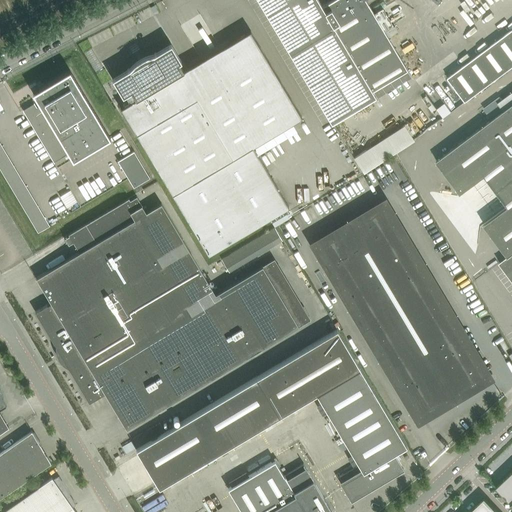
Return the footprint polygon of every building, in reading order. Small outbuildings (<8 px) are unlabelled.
[(319,0),(259,0),(331,120),(375,93),(372,88),(407,68),(366,0),(329,0),(322,4),(319,0)] [(511,66),(511,29),(448,77),(466,101),(511,66)] [(132,65),(130,68),(128,69),(113,78),(123,96),(125,94),(130,102),(121,107),(209,254),(289,206),(253,146),(302,117),(250,30),(184,70),(179,62),(182,61),(171,43),(154,53),(151,54),(147,55),(144,56),(141,58),(138,60),(135,63),(132,65)] [(23,110),(54,162),(66,155),(65,153),(68,151),(73,159),(110,137),(70,69),(33,92),(41,104),(37,106),(35,103),(23,110)] [(440,108),(446,116),(454,110),(448,102),(440,108)] [(511,104),(447,152),(436,161),(460,192),(486,173),(508,204),(483,223),(492,234),(508,256),(499,262),(511,279),(511,104)] [(356,155),(366,171),(419,140),(409,123),(356,155)] [(0,164),(38,233),(50,226),(0,135),(0,164)] [(134,151),(118,160),(134,187),(150,177),(134,151)] [(51,302),(35,311),(56,345),(56,349),(56,353),(58,357),(59,360),(62,363),(65,365),(69,368),(89,401),(105,392),(120,417),(127,428),(135,423),(265,346),(298,326),(263,265),(228,285),(215,293),(162,203),(147,212),(137,196),(131,200),(129,197),(86,223),(69,233),(79,251),(36,277),(51,302)] [(317,248),(349,300),(353,297),(402,379),(421,411),(482,375),(474,362),(477,360),(473,354),(471,356),(457,332),(457,333),(383,210),(384,210),(383,208),(317,248)] [(394,452),(407,445),(337,328),(136,448),(159,487),(317,393),(359,464),(339,475),(351,495),(401,465),(403,469),(404,469),(394,452)] [(0,432),(6,429),(9,427),(0,411),(0,410),(6,407),(7,404),(3,397),(4,394),(0,388),(1,385),(0,384),(0,432)] [(160,422),(153,426),(158,434),(165,431),(160,422)] [(158,434),(153,426),(133,438),(138,447),(158,434)] [(0,452),(0,497),(50,463),(51,462),(32,430),(31,431),(0,452)] [(330,511),(333,511),(331,508),(304,463),(284,475),(279,466),(279,467),(277,468),(272,461),(273,461),(228,487),(242,511),(302,511),(305,510),(306,511),(330,511)] [(511,471),(497,486),(511,502),(511,471)] [(53,479),(52,477),(1,511),(76,511),(70,502),(74,500),(59,475),(53,479)] [(499,511),(491,503),(485,497),(475,506),(479,510),(476,511),(499,511)]
